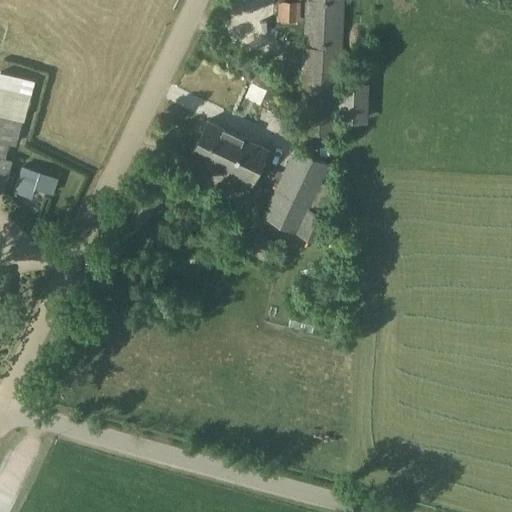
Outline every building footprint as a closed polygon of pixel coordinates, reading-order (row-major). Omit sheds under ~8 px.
[(281,0),(281,19),(303,19),(303,0),(281,0)] [(305,0),(298,131),(339,133),(340,112),(368,113),(369,82),(341,82),(344,0),(305,0)] [(243,54),(238,66),(249,71),(255,59),(243,54)] [(261,63),(252,83),(270,90),(279,71),(261,63)] [(0,190),(4,191),(13,159),(14,159),(35,80),(1,72),(0,77),(0,190)] [(207,120),(191,154),(251,183),(267,149),(207,120)] [(295,147),(262,215),(322,243),(332,219),(329,217),(340,192),(320,183),(329,164),(295,147)] [(24,165),(13,196),(33,203),(38,189),(54,194),(60,177),(24,165)] [(260,233),(248,253),(267,262),(277,241),(260,233)] [(317,264),(300,271),(310,290),(326,281),(317,264)] [(283,305),(281,313),(306,318),(307,309),(283,305)]
